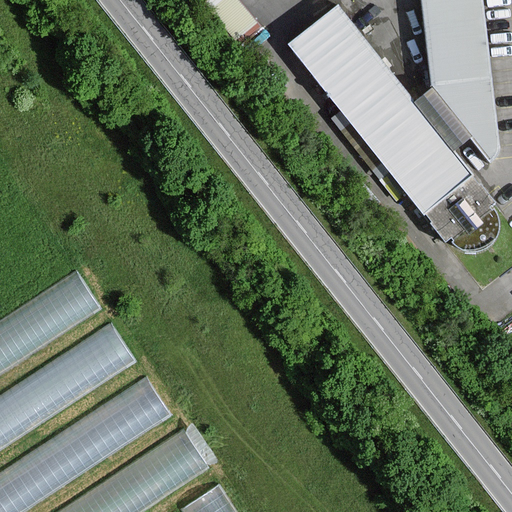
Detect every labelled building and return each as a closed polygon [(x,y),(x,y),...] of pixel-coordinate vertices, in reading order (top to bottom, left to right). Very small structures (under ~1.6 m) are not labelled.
[(243,0),(207,0),(236,37),(258,19),(243,0)] [(426,212),(449,239),(451,237),(454,243),(462,249),(474,250),(482,247),(490,243),(494,239),(498,233),(500,227),(498,215),(490,205),(495,201),(486,190),(473,174),(452,149),(470,135),(489,158),(501,148),(484,0),(423,0),(433,89),(415,103),(337,8),(291,45),(426,212)] [(0,316),(0,368),(103,305),(80,268),(0,316)] [(0,443),(137,358),(113,320),(0,390),(0,443)] [(151,376),(0,464),(0,511),(5,511),(173,414),(151,376)] [(149,511),(209,473),(186,437),(72,511),(149,511)] [(241,511),(227,489),(189,511),(241,511)]
